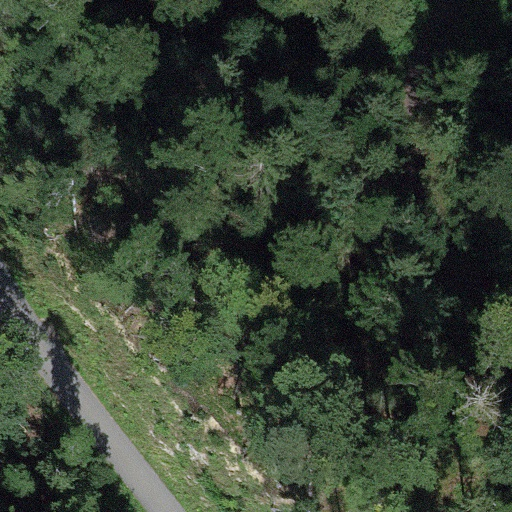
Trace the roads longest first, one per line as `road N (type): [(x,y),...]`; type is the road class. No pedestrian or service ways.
road 1 (track): [(511,315),(462,281),(422,227),(428,84),(457,0)]
road 2 (unclassified): [(165,511),(0,290)]
